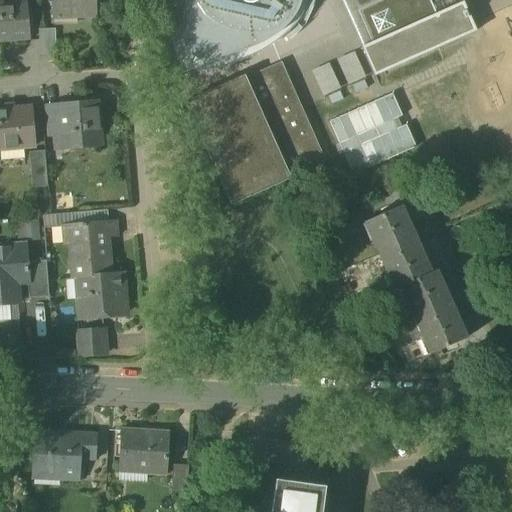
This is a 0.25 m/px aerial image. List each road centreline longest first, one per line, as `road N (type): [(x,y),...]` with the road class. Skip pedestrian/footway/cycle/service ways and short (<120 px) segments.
road 1 (residential): [(156,391),(134,75),(0,85)]
road 2 (residential): [(156,391),(366,405),(511,399)]
road 3 (residential): [(0,402),(64,389),(156,391)]
